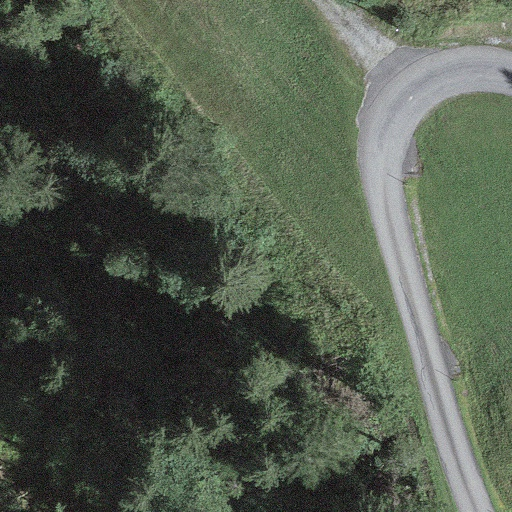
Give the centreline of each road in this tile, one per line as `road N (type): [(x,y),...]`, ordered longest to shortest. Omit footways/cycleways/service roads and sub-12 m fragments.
road 1 (track): [(511,71),(447,70),(419,85),(386,123),(381,146),(384,188),(441,407),(478,511)]
road 2 (track): [(328,0),(419,85)]
